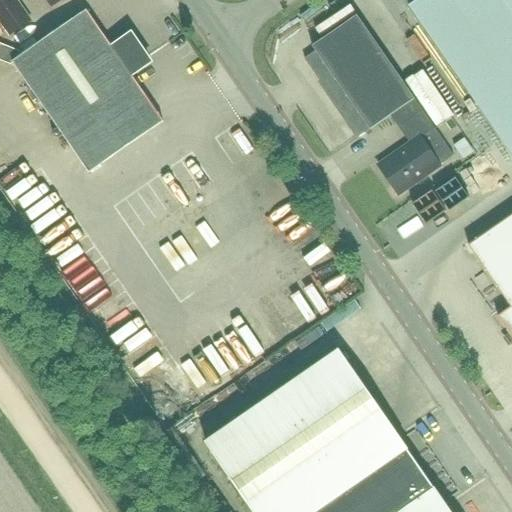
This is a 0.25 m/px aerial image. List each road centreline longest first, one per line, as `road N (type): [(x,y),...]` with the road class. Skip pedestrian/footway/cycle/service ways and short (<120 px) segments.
road 1 (tertiary): [(511,467),(218,41)]
road 2 (unclassified): [(0,390),(83,511)]
